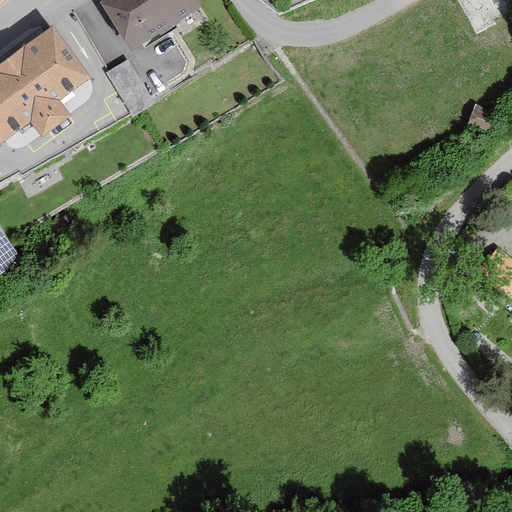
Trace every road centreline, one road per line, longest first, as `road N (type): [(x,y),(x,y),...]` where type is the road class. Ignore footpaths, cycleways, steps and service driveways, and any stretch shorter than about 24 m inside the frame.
road 1 (unclassified): [(511,160),(448,229),(429,298),(444,349),(511,432)]
road 2 (unclassified): [(240,0),(271,26),(309,35),(400,0)]
